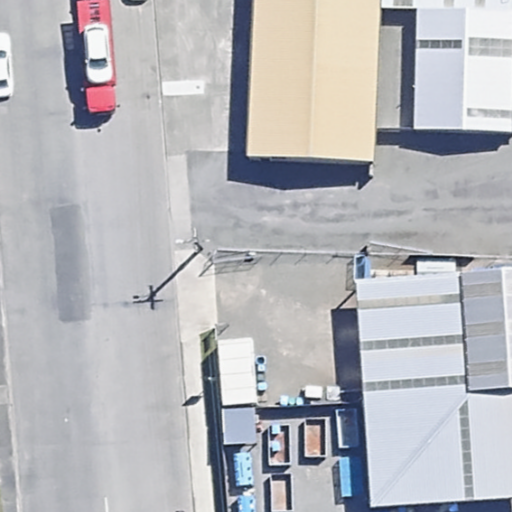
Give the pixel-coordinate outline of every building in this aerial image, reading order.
[(377,0),(246,0),(236,151),(366,160),(377,0)] [(511,0),(416,0),(415,133),(511,133),(511,0)] [(511,407),(511,280),(467,282),(473,409),(511,407)] [(256,348),(221,348),(222,417),(257,417),(256,348)] [(394,401),(364,404),(371,485),(401,483),(394,401)]
